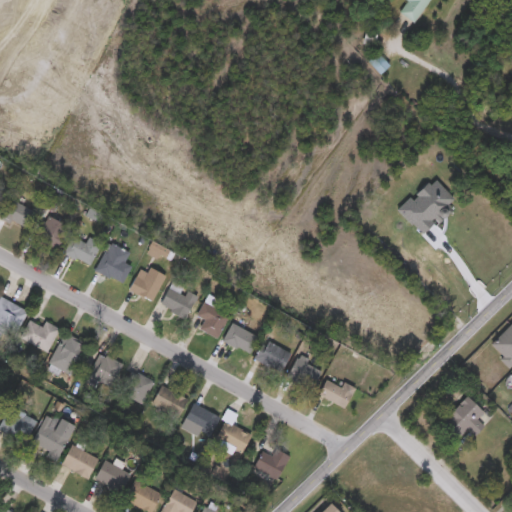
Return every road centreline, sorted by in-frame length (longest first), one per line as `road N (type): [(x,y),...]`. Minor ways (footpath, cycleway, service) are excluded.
road 1 (residential): [(351,446),(0,249)]
road 2 (residential): [(279,511),(511,292)]
road 3 (residential): [(381,416),(482,511)]
